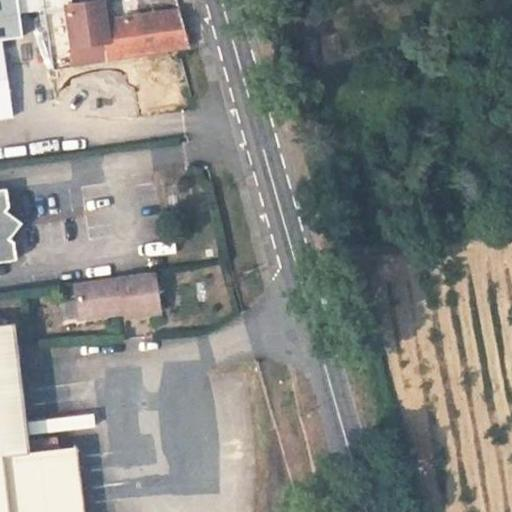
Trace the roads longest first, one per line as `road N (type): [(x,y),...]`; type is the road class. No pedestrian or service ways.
road 1 (tertiary): [(223,0),(363,511)]
road 2 (unknown): [(260,133),(0,158)]
